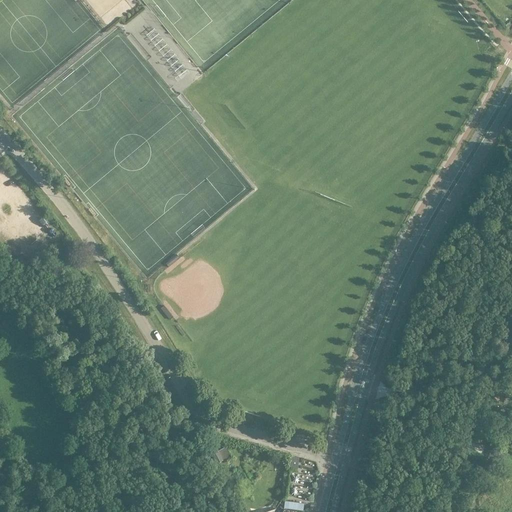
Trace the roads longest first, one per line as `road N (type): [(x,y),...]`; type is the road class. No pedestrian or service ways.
road 1 (unclassified): [(337,456),(213,418),(186,397),(90,244),(0,132)]
road 2 (tertiary): [(511,74),(415,237),(358,377)]
road 3 (tertiary): [(367,380),(417,258),(511,96)]
